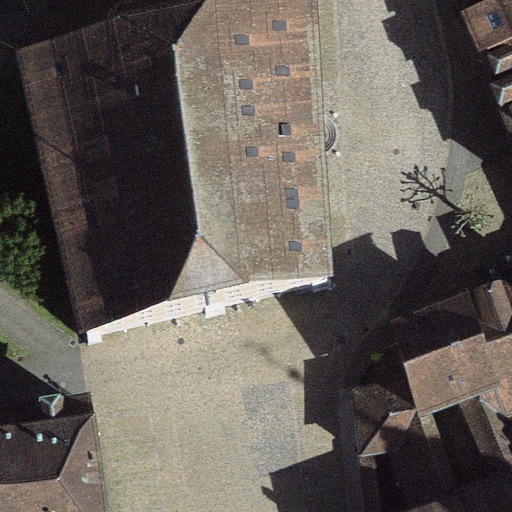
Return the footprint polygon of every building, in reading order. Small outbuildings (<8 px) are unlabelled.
[(310,15),(308,0),(199,28),(197,21),(140,33),(142,40),(37,62),(36,57),(25,60),(86,347),(98,344),(97,338),(202,314),(203,319),(212,317),(221,315),(220,310),(309,290),(310,296),(327,291),(327,273),(321,274),(318,217),(323,216),(321,194),(316,194),(312,115),(316,115),(316,104),(311,103),(306,16),(310,15)] [(511,0),(456,0),(467,26),(474,44),(481,61),(501,108),(511,133),(511,0)] [(511,309),(507,296),(465,313),(489,389),(490,393),(485,395),(511,459),(511,309)] [(465,313),(392,341),(398,362),(405,388),(409,387),(419,417),(489,389),(465,313)] [(373,378),(373,388),(374,395),(405,388),(398,362),(384,366),(377,370),(373,378)] [(354,400),(367,511),(451,511),(452,511),(419,417),(409,387),(405,388),(374,395),(354,400)] [(419,417),(452,511),(511,484),(511,459),(485,395),(490,393),(489,389),(419,417)] [(73,414),(0,425),(0,511),(95,511),(83,421),(86,421),(84,409),(73,411),(73,414)] [(511,511),(511,484),(452,511),(451,511),(511,511)]
